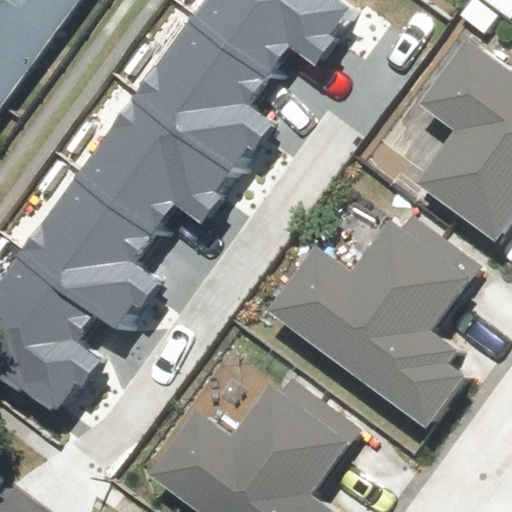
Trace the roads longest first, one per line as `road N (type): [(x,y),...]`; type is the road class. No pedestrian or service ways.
road 1 (unknown): [(0,190),(133,0)]
road 2 (residential): [(425,511),(511,400)]
